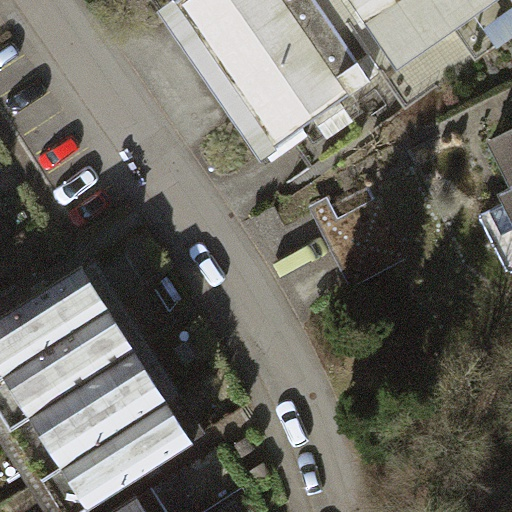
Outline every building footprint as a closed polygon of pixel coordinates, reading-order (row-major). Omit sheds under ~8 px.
[(372,85),(314,0),(187,0),(180,5),(278,149),(372,85)] [(352,0),(361,13),(378,0),(352,0)] [(511,0),(379,0),(362,13),(405,74),(472,27),(494,58),(511,44),(511,0)] [(511,139),(498,147),(511,174),(511,195),(503,200),(511,217),(511,139)] [(368,179),(311,206),(349,288),(407,261),(368,179)] [(0,368),(6,378),(111,311),(83,268),(0,320),(0,368)] [(34,421),(139,355),(111,311),(6,378),(34,421)] [(65,471),(170,404),(139,355),(34,421),(65,471)] [(90,511),(96,511),(198,448),(170,404),(65,471),(90,511)] [(146,511),(139,500),(120,511),(146,511)]
